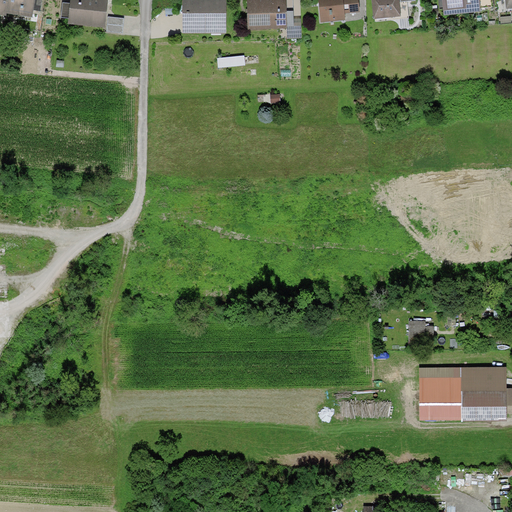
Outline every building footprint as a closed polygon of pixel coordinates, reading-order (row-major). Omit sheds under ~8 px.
[(8,0),(0,0),(0,12),(6,14),(8,0)] [(33,9),(34,0),(9,0),(8,11),(23,13),(23,8),(33,9)] [(105,0),(69,0),(67,25),(103,28),(105,0)] [(225,1),(181,0),(180,33),(224,34),(225,1)] [(284,0),(245,0),(247,30),(292,28),(291,13),(285,14),(284,0)] [(343,0),(319,0),(321,19),(345,16),(343,0)] [(398,0),(370,0),(372,19),(400,17),(399,3),(398,0)] [(444,0),(446,13),(492,9),(491,0),(444,0)] [(124,19),(106,17),(105,34),(122,36),(124,19)] [(505,367),(463,368),(464,392),(464,418),(505,418),(505,367)] [(464,392),(421,393),(422,419),(464,418),(464,392)]
